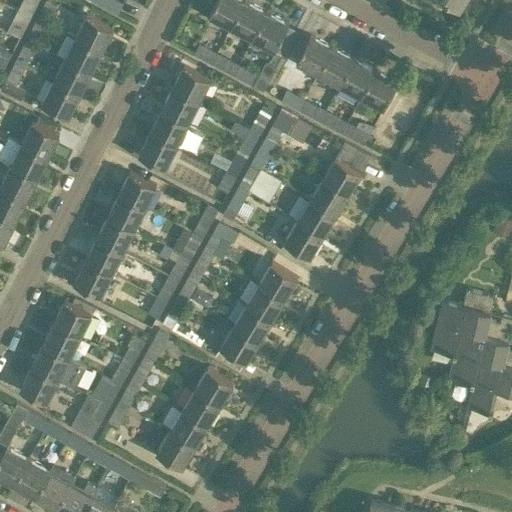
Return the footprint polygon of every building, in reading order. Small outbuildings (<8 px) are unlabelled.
[(45,0),(38,15),(49,21),(57,5),(47,0),(45,0)] [(118,0),(95,0),(95,1),(118,13),(123,2),(118,0)] [(231,23),(243,0),(214,0),(209,12),(231,23)] [(252,34),(266,8),(250,0),(243,0),(231,23),(252,34)] [(14,15),(26,21),(30,14),(17,8),(14,15)] [(266,8),(252,34),(253,35),(249,42),(258,46),(262,39),(274,46),(288,20),(266,8)] [(74,34),(101,47),(113,25),(85,11),(74,34)] [(27,37),(37,43),(49,21),(38,15),(27,37)] [(318,69),(332,43),(310,32),(296,58),(318,69)] [(74,34),(63,56),(90,69),(101,47),(74,34)] [(16,59),(26,65),(37,43),(27,37),(16,59)] [(211,62),(216,52),(199,43),(194,53),(211,62)] [(323,83),(327,74),(340,81),(353,55),(332,43),(318,69),(318,70),(314,78),(323,83)] [(216,52),(211,62),(232,73),(237,63),(216,52)] [(361,92),(375,66),(353,55),(340,81),(361,92)] [(90,69),(63,56),(52,77),(79,91),(90,69)] [(26,65),(16,59),(1,88),(22,98),(26,90),(16,84),(26,65)] [(172,85),(199,99),(211,76),(184,62),(172,85)] [(237,63),(232,73),(254,85),(260,75),(237,63)] [(375,66),(361,92),(383,104),(397,78),(375,66)] [(41,100),(68,114),(79,91),(52,77),(41,100)] [(199,99),(172,85),(161,106),(188,120),(199,99)] [(297,108),(303,98),(287,89),(281,100),(297,108)] [(303,98),(297,108),(319,120),(325,109),(303,98)] [(250,124),(261,130),(272,110),(262,104),(250,124)] [(150,128),(177,142),(188,120),(161,106),(150,128)] [(269,129),(279,135),(282,129),(289,133),(298,116),(282,107),(269,129)] [(325,109),(319,120),(340,131),(346,120),(325,109)] [(21,139),(48,153),(59,130),(32,117),(21,139)] [(346,120),(340,131),(363,143),(369,133),(346,120)] [(236,131),(244,136),(238,146),(249,151),(261,130),(250,124),(249,127),(241,122),(236,131)] [(181,160),(171,155),(177,142),(150,128),(139,150),(162,162),(158,170),(186,184),(193,169),(179,162),(181,160)] [(255,154),(265,160),(279,135),(269,129),(255,154)] [(48,153),(21,139),(10,161),(37,174),(48,153)] [(344,141),(336,154),(335,153),(328,165),(354,180),(370,154),(344,141)] [(226,167),(237,173),(249,151),(238,146),(226,167)] [(242,178),(252,184),(265,160),(255,154),(242,178)] [(37,174),(10,161),(0,179),(0,182),(26,196),(37,174)] [(354,180),(328,165),(314,189),(340,204),(354,180)] [(215,184),(205,193),(221,202),(237,173),(226,167),(217,184),(215,184)] [(118,191),(145,205),(156,182),(130,169),(118,191)] [(252,184),(242,178),(227,204),(237,210),(252,184)] [(26,196),(0,182),(0,210),(15,218),(26,196)] [(340,204),(314,189),(299,213),(325,229),(340,204)] [(107,213),(134,227),(145,205),(118,191),(107,213)] [(192,229),(203,234),(218,208),(208,202),(192,229)] [(222,213),(233,219),(237,210),(227,204),(222,213)] [(0,238),(3,240),(15,218),(0,210),(0,238)] [(493,231),(510,239),(511,233),(511,215),(502,211),(493,231)] [(96,235),(123,248),(134,227),(107,213),(96,235)] [(325,229),(299,213),(284,238),(310,253),(325,229)] [(222,257),(230,241),(233,243),(238,232),(218,220),(204,247),(214,253),(222,257)] [(180,250),(191,256),(203,234),(192,229),(180,250)] [(85,257),(112,270),(123,248),(96,235),(85,257)] [(201,274),(208,278),(211,270),(206,267),(214,253),(204,247),(192,268),(201,274)] [(169,272),(179,277),(191,256),(180,250),(180,251),(173,248),(169,256),(176,259),(169,272)] [(112,270),(85,257),(74,279),(100,293),(112,270)] [(259,280),(285,296),(298,274),(272,258),(259,280)] [(190,295),(201,274),(192,268),(180,289),(190,295)] [(157,293),(167,298),(179,277),(169,272),(157,293)] [(246,301),(272,317),(285,296),(259,280),(246,301)] [(461,326),(504,336),(509,337),(511,323),(511,312),(502,310),(500,316),(485,313),(487,307),(492,309),(496,291),(466,285),(463,301),(442,297),(431,344),(455,350),(461,326)] [(185,303),(197,309),(202,302),(190,295),(180,289),(162,321),(199,342),(204,333),(183,321),(182,323),(176,320),(185,303)] [(153,325),(157,316),(167,298),(157,293),(147,311),(148,312),(144,320),(153,325)] [(54,319),(80,333),(92,310),(65,297),(54,319)] [(233,322),(259,338),(272,317),(246,301),(233,322)] [(42,341),(69,355),(80,333),(54,319),(42,341)] [(259,338),(233,322),(220,343),(223,345),(216,355),(230,363),(236,353),(246,359),(259,338)] [(461,326),(455,350),(450,374),(473,379),(478,354),(511,362),(511,345),(502,343),(504,336),(461,326)] [(144,355),(154,361),(169,334),(159,328),(144,355)] [(123,354),(134,360),(145,340),(134,335),(123,354)] [(69,356),(69,355),(42,341),(31,363),(58,376),(75,385),(86,365),(69,356)] [(111,376),(122,381),(134,360),(123,354),(111,376)] [(511,362),(478,354),(473,379),(467,402),(492,408),(498,384),(511,387),(511,362)] [(132,376),(142,382),(154,361),(144,355),(132,376)] [(58,376),(31,363),(20,385),(47,399),(58,376)] [(195,386),(221,401),(234,380),(208,364),(195,386)] [(94,389),(101,393),(99,397),(110,403),(122,381),(111,376),(110,377),(103,373),(94,389)] [(419,382),(431,385),(433,379),(422,375),(419,382)] [(120,398),(130,404),(142,382),(132,376),(120,398)] [(221,401),(195,386),(182,407),(208,422),(221,401)] [(110,403),(99,397),(89,414),(79,409),(72,421),(94,432),(110,403)] [(130,404),(120,398),(108,419),(118,425),(130,404)] [(49,420),(16,401),(5,422),(16,429),(22,418),(43,430),(49,420)] [(208,422),(182,407),(170,427),(196,443),(208,422)] [(70,432),(49,420),(43,430),(64,442),(70,432)] [(196,443),(170,427),(157,449),(183,465),(196,443)] [(70,432),(64,442),(85,454),(91,444),(70,432)] [(0,473),(14,481),(29,455),(8,443),(0,455),(0,473)] [(112,456),(91,444),(85,454),(107,466),(112,456)] [(50,467),(29,455),(14,481),(35,493),(50,467)] [(134,468),(112,456),(107,466),(128,478),(134,468)] [(74,473),(53,461),(50,467),(35,493),(39,495),(38,499),(44,503),(48,500),(56,505),(74,473)] [(166,486),(134,468),(128,478),(160,496),(166,486)] [(80,511),(96,485),(87,480),(84,486),(72,479),(75,474),(74,473),(56,505),(68,511),(80,511)] [(108,511),(114,503),(93,491),(96,485),(80,511),(108,511)] [(114,503),(108,511),(138,511),(141,508),(118,495),(114,503)] [(390,511),(393,502),(371,497),(367,511),(390,511)] [(413,511),(414,507),(393,502),(390,511),(413,511)]
